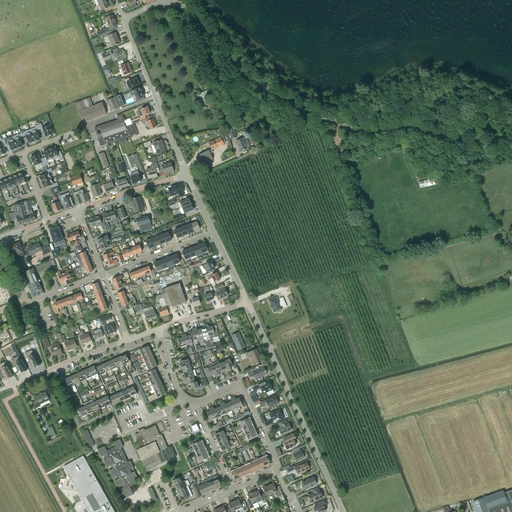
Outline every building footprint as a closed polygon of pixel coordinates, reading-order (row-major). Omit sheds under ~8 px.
[(96,0),(101,11),(109,7),(106,0),(91,0),(92,1),(94,0),(96,0)] [(110,28),(117,26),(113,16),(106,18),(110,28)] [(98,37),(104,34),(110,32),(109,29),(109,28),(106,30),(105,28),(100,31),(100,30),(96,32),(98,37)] [(108,36),(106,37),(111,47),(112,46),(120,43),(116,33),(114,34),(113,31),(107,33),(108,36)] [(94,49),(97,55),(104,52),(103,50),(99,52),(98,47),(94,49)] [(105,54),(102,55),(103,59),(107,58),(106,58),(112,55),(113,55),(115,58),(116,58),(117,58),(119,62),(118,62),(119,65),(124,63),(123,61),(126,59),(126,58),(126,57),(124,52),(123,52),(122,50),(118,52),(117,49),(110,52),(111,53),(105,55),(105,54)] [(124,76),(132,73),(128,64),(121,67),(124,76)] [(128,89),(139,85),(136,79),(130,81),(129,78),(124,80),(128,89)] [(133,90),(130,92),(132,96),(135,95),(137,100),(138,101),(137,101),(137,103),(141,101),(140,99),(144,97),(141,89),(139,90),(139,88),(133,90)] [(197,100),(202,100),(203,102),(204,105),(210,102),(209,100),(208,98),(213,96),(210,90),(195,96),(197,100)] [(102,103),(93,107),(90,98),(76,104),(83,123),(107,114),(102,103)] [(118,108),(114,98),(107,101),(112,111),(118,108)] [(148,107),(138,111),(140,117),(143,116),(150,113),(148,107)] [(118,120),(99,126),(95,128),(96,133),(96,134),(101,147),(106,145),(105,144),(116,141),(129,136),(126,127),(125,127),(121,114),(117,116),(118,120)] [(132,124),(141,121),(139,117),(131,121),(130,118),(124,121),(126,127),(133,124),(132,124)] [(150,129),(156,127),(152,117),(145,119),(147,122),(150,129)] [(38,125),(41,133),(44,132),(46,137),(48,137),(51,136),(51,135),(53,135),(52,133),(50,127),(49,125),(42,128),(41,124),(38,125)] [(126,127),(131,138),(138,135),(134,124),(133,124),(126,127)] [(30,130),(35,142),(36,142),(38,141),(38,140),(40,140),(40,139),(38,134),(41,133),(38,125),(35,127),(35,128),(30,130)] [(231,139),(237,137),(233,127),(226,130),(229,138),(230,137),(231,139)] [(21,132),(24,140),(26,139),(29,144),(31,143),(31,144),(34,143),(34,142),(35,142),(30,130),(24,132),(24,131),(21,132)] [(12,137),(17,149),(18,149),(21,148),(21,147),(23,147),(23,146),(21,141),(24,140),(21,132),(18,133),(18,135),(12,137)] [(6,138),(3,139),(7,147),(9,146),(11,151),(12,151),(14,150),(14,151),(17,150),(17,149),(12,137),(7,139),(6,138)] [(246,137),(236,141),(240,152),(250,148),(246,137)] [(224,145),(221,138),(209,143),(212,150),(224,145)] [(158,154),(166,151),(162,140),(153,143),(158,154)] [(50,149),(49,150),(53,159),(53,161),(59,158),(60,161),(63,159),(60,152),(57,153),(55,148),(54,147),(53,148),(52,148),(50,149)] [(45,158),(43,159),(46,166),(49,165),(47,161),(53,159),(49,150),(48,150),(48,149),(45,150),(45,151),(44,152),(43,152),(45,158)] [(212,150),(199,155),(201,160),(200,162),(201,163),(203,164),(207,163),(208,164),(211,163),(210,161),(213,160),(210,153),(213,152),(212,150)] [(104,152),(98,154),(103,168),(109,166),(104,152)] [(32,159),(31,159),(33,164),(34,164),(35,166),(41,163),(43,167),(46,166),(43,159),(40,160),(38,154),(36,155),(36,154),(33,155),(33,156),(31,157),(32,159)] [(163,161),(158,163),(160,170),(164,170),(165,174),(170,173),(170,174),(174,173),(174,172),(171,162),(163,165),(163,161)] [(156,172),(159,171),(157,164),(150,166),(151,169),(146,170),(149,179),(157,177),(156,172)] [(41,182),(51,179),(48,173),(52,172),(51,168),(43,171),(45,174),(39,176),(40,177),(39,177),(40,179),(39,179),(40,182),(41,182)] [(111,173),(110,169),(107,170),(111,180),(107,181),(107,183),(103,185),(106,193),(115,190),(111,180),(114,179),(111,173)] [(133,184),(141,181),(138,172),(130,175),(133,184)] [(22,173),(17,175),(21,184),(25,182),(22,173)] [(17,175),(13,177),(16,185),(21,184),(17,175)] [(80,175),(71,178),(73,186),(83,183),(80,175)] [(119,189),(128,186),(126,178),(117,181),(119,189)] [(420,188),(436,184),(435,178),(419,182),(420,188)] [(41,182),(42,183),(41,183),(42,186),(43,186),(44,188),(49,186),(50,189),(54,188),(58,186),(57,183),(53,184),(51,179),(41,182)] [(102,195),(101,192),(99,188),(101,188),(102,186),(101,184),(98,185),(98,184),(90,187),(94,197),(102,195)] [(184,192),(181,184),(175,186),(173,186),(172,187),(172,188),(169,189),(169,192),(173,191),(174,195),(175,194),(176,198),(184,196),(183,192),(184,192)] [(58,186),(54,188),(50,189),(53,195),(61,192),(58,186)] [(77,205),(88,201),(86,194),(83,195),(82,191),(74,193),(72,188),(70,192),(72,197),(74,196),(77,205)] [(73,206),(69,193),(59,196),(62,204),(65,203),(67,209),(69,208),(69,209),(72,208),(72,207),(73,206)] [(135,213),(144,210),(140,198),(135,199),(135,198),(133,199),(134,199),(131,200),(135,213)] [(182,208),(189,205),(191,205),(189,199),(180,202),(182,208)] [(19,225),(23,224),(22,219),(23,218),(22,217),(21,215),(24,215),(24,213),(29,212),(26,202),(16,205),(18,212),(10,214),(12,221),(17,219),(19,225)] [(52,205),(55,212),(56,212),(56,213),(58,212),(58,211),(61,211),(60,207),(58,202),(52,205)] [(191,205),(189,205),(182,208),(184,214),(193,210),(191,205)] [(118,209),(119,209),(117,210),(121,219),(126,217),(123,208),(122,208),(121,207),(118,209)] [(31,211),(29,212),(24,213),(24,215),(21,215),(22,217),(23,218),(22,219),(23,224),(34,221),(33,214),(32,215),(31,211)] [(114,211),(109,213),(112,221),(115,220),(116,223),(119,222),(117,218),(116,218),(114,211)] [(108,222),(110,222),(112,221),(109,213),(104,215),(105,219),(103,220),(105,226),(106,226),(109,225),(108,222)] [(141,233),(152,230),(148,216),(142,218),(140,213),(133,215),(134,220),(137,219),(141,233)] [(101,226),(102,228),(102,229),(103,230),(106,229),(105,226),(103,220),(101,220),(99,216),(94,218),(97,226),(98,228),(101,226)] [(197,222),(191,224),(194,232),(200,230),(198,225),(201,224),(198,216),(195,217),(197,222)] [(185,227),(188,234),(194,232),(191,224),(185,227)] [(185,227),(180,229),(183,236),(188,234),(185,227)] [(58,228),(56,229),(55,228),(52,229),(51,230),(50,231),(54,243),(62,241),(58,228)] [(183,236),(180,229),(174,231),(177,238),(183,236)] [(78,232),(72,234),(75,240),(77,239),(81,238),(78,232)] [(163,235),(166,243),(171,241),(168,233),(163,235)] [(67,236),(69,242),(75,240),(72,234),(67,236)] [(99,245),(107,242),(110,241),(107,235),(104,237),(104,238),(97,241),(99,245)] [(166,243),(163,235),(157,237),(160,245),(166,243)] [(160,245),(157,237),(152,240),(154,247),(160,245)] [(154,247),(152,240),(146,242),(148,246),(149,249),(154,247)] [(115,243),(111,245),(108,246),(107,242),(99,245),(101,250),(108,248),(108,249),(112,247),(112,248),(116,246),(115,243)] [(21,257),(24,255),(19,244),(12,247),(16,255),(19,253),(21,257)] [(30,256),(42,251),(44,256),(51,253),(48,245),(41,248),(39,244),(31,247),(31,246),(28,247),(29,248),(27,249),(30,256)] [(135,244),(132,245),(133,248),(136,254),(142,252),(140,245),(136,247),(135,244)] [(199,246),(202,253),(208,251),(205,244),(199,246)] [(126,247),(127,250),(130,256),(136,254),(133,248),(129,249),(128,246),(126,247)] [(202,253),(199,246),(194,248),(196,256),(202,253)] [(191,258),(196,256),(194,248),(188,250),(191,258)] [(52,252),(55,259),(60,256),(57,249),(52,252)] [(106,255),(103,256),(105,261),(112,259),(111,256),(114,255),(113,252),(112,252),(111,250),(109,251),(105,252),(106,255)] [(124,259),(130,256),(127,250),(121,252),(124,259)] [(191,258),(188,250),(182,252),(185,260),(191,258)] [(80,256),(82,261),(88,259),(85,252),(79,254),(80,256)] [(171,257),(174,265),(180,263),(177,255),(171,257)] [(166,259),(168,267),(174,265),(171,257),(166,259)] [(90,265),(88,259),(82,261),(79,262),(80,267),(81,267),(82,268),(84,267),(90,265)] [(110,266),(110,265),(111,265),(118,263),(116,259),(112,261),(112,259),(105,261),(105,263),(104,263),(105,266),(106,265),(107,266),(108,267),(110,266)] [(160,262),(163,269),(168,267),(166,259),(160,262)] [(209,271),(215,269),(211,261),(205,264),(202,266),(204,269),(206,272),(209,271)] [(157,271),(163,269),(160,262),(154,264),(155,265),(156,267),(157,271)] [(93,272),(90,265),(84,267),(82,268),(82,269),(82,270),(85,269),(87,274),(93,272)] [(149,267),(142,269),(145,275),(149,273),(150,276),(152,275),(151,272),(149,267)] [(22,274),(29,290),(33,298),(43,293),(33,269),(22,274)] [(145,275),(142,269),(136,272),(138,277),(145,275)] [(61,283),(66,281),(64,274),(61,275),(60,271),(57,272),(61,283)] [(138,277),(136,272),(129,274),(132,280),(138,277)] [(215,283),(220,280),(217,273),(211,276),(212,276),(208,278),(210,281),(213,279),(215,283)] [(114,285),(121,282),(120,280),(123,278),(122,276),(112,280),(114,285)] [(92,286),(93,289),(90,290),(91,291),(91,293),(100,290),(98,283),(92,286)] [(172,308),(186,303),(180,284),(162,290),(161,292),(162,295),(156,296),(158,303),(160,303),(161,308),(159,309),(161,316),(169,313),(164,298),(169,297),(172,308)] [(223,287),(218,290),(217,290),(215,291),(216,293),(218,297),(220,300),(228,295),(225,289),(224,287),(223,287)] [(100,290),(91,293),(92,294),(92,295),(95,294),(97,298),(98,298),(103,296),(100,290)] [(120,300),(126,297),(123,291),(117,294),(120,300)] [(81,293),(74,296),(76,302),(83,299),(81,293)] [(206,302),(207,302),(207,303),(211,302),(210,301),(213,300),(212,294),(205,296),(206,302)] [(68,298),(70,304),(71,307),(76,305),(78,304),(76,302),(74,296),(68,298)] [(97,298),(99,305),(105,302),(103,296),(98,298),(97,298)] [(126,297),(120,300),(122,306),(128,304),(126,297)] [(282,309),(280,306),(282,305),(283,308),(286,307),(282,298),(279,299),(281,302),(279,302),(277,297),(269,301),(274,313),(282,309)] [(68,298),(61,301),(63,307),(70,304),(68,298)] [(59,313),(57,309),(63,307),(61,301),(55,303),(55,305),(52,306),(56,315),(59,313)] [(108,309),(105,302),(99,305),(102,311),(108,309)] [(154,310),(153,310),(152,307),(145,309),(146,312),(144,313),(146,320),(156,317),(154,310)] [(99,318),(101,323),(105,322),(112,319),(110,314),(99,318)] [(95,339),(104,336),(101,329),(100,327),(102,326),(99,318),(95,320),(99,330),(92,332),(95,339)] [(105,322),(101,323),(102,326),(103,326),(103,327),(105,327),(108,335),(116,332),(113,324),(106,326),(105,322)] [(208,324),(206,325),(209,336),(210,339),(211,342),(213,341),(212,338),(219,336),(217,328),(213,329),(212,326),(209,327),(208,324)] [(203,337),(204,340),(207,339),(206,336),(209,336),(206,325),(203,326),(204,328),(201,329),(203,337)] [(189,333),(190,336),(191,341),(197,339),(194,328),(192,329),(192,332),(189,333)] [(197,328),(194,328),(197,339),(203,337),(201,329),(197,330),(197,328)] [(82,344),(91,341),(89,334),(85,335),(83,331),(81,332),(82,336),(80,337),(82,344)] [(238,350),(245,347),(239,333),(232,336),(238,350)] [(186,334),(183,335),(186,345),(192,344),(191,341),(190,336),(187,337),(186,334)] [(180,347),(186,345),(183,335),(181,335),(182,338),(178,339),(180,347)] [(66,341),(64,341),(64,342),(68,351),(77,348),(74,340),(70,341),(69,340),(66,341)] [(53,349),(51,350),(52,353),(51,354),(52,356),(53,356),(58,355),(58,357),(63,355),(60,347),(59,347),(58,344),(52,346),(53,349)] [(41,364),(35,353),(34,354),(32,350),(26,353),(31,366),(34,365),(35,368),(41,364)] [(256,350),(247,354),(247,352),(240,356),(242,360),(249,357),(253,365),(251,366),(258,363),(258,364),(259,363),(261,362),(256,350)] [(120,357),(123,365),(129,362),(126,354),(120,357)] [(28,370),(21,359),(20,360),(18,356),(12,359),(18,372),(20,371),(22,373),(28,370)] [(229,359),(224,361),(229,371),(231,370),(230,368),(233,366),(232,365),(235,364),(232,356),(229,358),(229,359)] [(117,367),(123,365),(120,357),(114,360),(117,367)] [(179,368),(190,365),(188,359),(180,361),(181,365),(179,366),(179,368)] [(108,362),(112,370),(117,367),(114,360),(108,362)] [(226,372),(229,371),(224,361),(219,364),(222,371),(225,370),(226,372)] [(14,376),(8,365),(6,366),(4,362),(0,363),(0,368),(4,378),(6,377),(8,379),(14,376)] [(102,365),(106,372),(112,370),(108,362),(102,365)] [(212,364),(218,376),(220,375),(219,373),(222,371),(219,364),(218,362),(212,364)] [(215,377),(218,376),(212,364),(207,367),(207,368),(204,369),(206,373),(205,373),(207,378),(211,376),(214,375),(215,377)] [(106,372),(102,365),(97,367),(100,375),(106,372)] [(184,373),(191,371),(190,365),(179,368),(180,371),(183,370),(184,373)] [(94,366),(88,369),(91,377),(97,374),(94,366)] [(256,379),(267,374),(263,367),(253,372),(252,370),(247,372),(249,378),(254,376),(256,379)] [(82,372),(86,379),(91,377),(88,369),(82,372)] [(182,377),(183,380),(193,377),(191,371),(184,373),(185,376),(182,377)] [(82,372),(77,374),(80,382),(86,379),(82,372)] [(74,384),(80,382),(77,374),(71,377),(74,384)] [(69,387),(74,384),(71,377),(65,379),(66,382),(63,383),(66,391),(70,389),(69,387)] [(193,377),(183,380),(183,382),(186,381),(187,385),(190,384),(195,382),(193,377)] [(191,387),(188,388),(189,390),(199,387),(202,387),(201,383),(198,384),(198,381),(195,382),(190,384),(191,387)] [(263,394),(272,390),(268,381),(252,388),(254,391),(260,388),(263,394)] [(127,389),(131,397),(137,394),(133,387),(127,389)] [(122,392),(125,400),(131,397),(127,389),(122,392)] [(166,394),(164,389),(156,393),(158,397),(166,394)] [(40,405),(49,400),(45,392),(34,398),(36,401),(33,403),(35,408),(40,406),(40,405)] [(116,395),(119,402),(125,400),(122,392),(116,395)] [(254,392),(249,394),(253,404),(258,401),(254,392)] [(110,397),(113,405),(119,402),(116,395),(110,397)] [(107,396),(101,399),(105,406),(111,404),(107,396)] [(269,407),(278,403),(275,396),(266,400),(260,402),(262,406),(267,404),(269,407)] [(235,397),(233,398),(237,408),(238,411),(240,410),(239,407),(243,406),(243,407),(246,406),(243,400),(241,401),(239,398),(236,400),(235,397)] [(228,403),(232,411),(237,408),(233,398),(230,399),(231,402),(228,403)] [(96,402),(99,409),(105,406),(101,399),(96,402)] [(89,402),(83,405),(84,407),(88,414),(93,412),(90,404),(89,402)] [(90,404),(93,412),(99,409),(96,402),(90,404)] [(224,402),(222,403),(226,413),(232,411),(228,403),(225,405),(224,402)] [(221,416),(226,413),(222,403),(219,404),(220,407),(217,408),(221,416)] [(88,414),(84,407),(78,409),(82,417),(88,414)] [(217,417),(221,416),(217,408),(214,409),(213,407),(211,408),(215,418),(216,419),(218,418),(217,417)] [(210,421),(215,418),(211,408),(208,409),(209,412),(206,413),(210,421)] [(272,421),(276,419),(277,422),(283,419),(279,410),(269,414),(272,421)] [(239,429),(251,423),(249,419),(241,423),(242,425),(238,427),(239,429)] [(281,435),(291,430),(288,424),(287,424),(286,420),(280,423),(281,426),(280,426),(281,427),(278,428),(281,435)] [(147,470),(161,463),(176,457),(172,447),(168,448),(162,434),(160,435),(158,430),(155,425),(135,435),(137,440),(136,440),(140,449),(139,449),(137,450),(136,450),(141,461),(143,464),(144,463),(147,470)] [(242,437),(255,432),(253,427),(244,431),(245,434),(242,435),(242,437)] [(255,432),(242,437),(243,437),(243,439),(247,437),(248,440),(256,436),(255,432)] [(229,435),(229,433),(216,439),(218,443),(227,439),(226,437),(229,435)] [(294,441),(296,440),(293,434),(285,438),(286,441),(283,442),(287,449),(296,445),(294,441)] [(105,446),(97,449),(101,457),(104,455),(106,459),(103,460),(107,467),(111,466),(112,469),(109,470),(113,478),(117,477),(118,479),(115,480),(118,488),(122,486),(123,488),(121,490),(125,499),(133,495),(130,487),(135,485),(133,481),(138,479),(135,471),(131,473),(130,470),(134,468),(130,461),(128,462),(121,448),(123,447),(120,439),(113,442),(115,447),(107,451),(105,446)] [(191,451),(203,446),(201,441),(192,445),(194,447),(185,451),(186,453),(191,451)] [(232,442),(220,447),(222,451),(231,447),(229,445),(233,443),(232,442)] [(300,459),(304,457),(301,451),(300,451),(298,447),(292,450),(294,454),(293,454),(296,461),(299,460),(300,459)] [(194,459),(206,453),(205,449),(196,453),(197,455),(193,457),(194,459)] [(206,453),(194,459),(195,461),(199,459),(200,461),(203,460),(204,462),(208,461),(207,458),(208,457),(206,453)] [(264,458),(261,459),(264,466),(270,464),(265,454),(263,455),(264,458)] [(114,511),(83,456),(64,467),(89,511),(114,511)] [(257,458),(255,459),(260,469),(264,466),(261,459),(258,460),(257,458)] [(255,471),(260,469),(255,459),(253,460),(254,462),(251,463),(255,471)] [(214,468),(211,462),(205,464),(207,467),(208,471),(214,468)] [(247,462),(245,463),(250,473),(255,471),(251,463),(248,465),(247,462)] [(304,471),(309,469),(306,462),(298,466),(301,473),(304,472),(304,471)] [(244,466),(241,468),(245,475),(250,473),(245,463),(243,464),(244,466)] [(235,480),(240,477),(235,467),(233,468),(234,471),(231,472),(235,480)] [(237,467),(235,467),(240,477),(245,475),(241,468),(239,469),(237,467)] [(211,478),(216,488),(221,486),(217,475),(211,478)] [(175,486),(183,482),(180,477),(172,481),(175,486)] [(207,480),(211,490),(216,488),(211,478),(207,480)] [(304,488),(305,488),(305,489),(310,487),(310,488),(313,486),(316,484),(315,482),(316,482),(315,479),(314,480),(314,478),(303,483),(303,484),(302,485),(302,486),(302,487),(304,488)] [(203,484),(206,493),(211,490),(207,480),(202,482),(203,484)] [(177,491),(185,487),(187,486),(185,481),(183,482),(175,486),(177,491)] [(273,483),(268,485),(272,494),(275,492),(277,497),(282,495),(278,487),(275,488),(273,483)] [(206,493),(203,484),(198,487),(201,495),(206,493)] [(267,496),(272,494),(268,485),(263,487),(265,492),(263,494),(265,499),(268,498),(267,496)] [(185,487),(177,491),(179,496),(187,492),(190,491),(188,486),(187,486),(185,487)] [(314,493),(308,495),(309,496),(311,502),(322,497),(319,491),(317,488),(312,490),(314,493)] [(253,492),(257,501),(261,498),(262,500),(265,499),(263,494),(260,495),(257,489),(253,492)] [(187,492),(179,496),(181,501),(183,500),(184,501),(187,499),(187,498),(189,497),(192,496),(190,491),(187,492)] [(511,511),(511,505),(507,492),(504,493),(503,491),(483,498),(488,511),(511,511)] [(257,501),(253,492),(248,494),(250,499),(247,500),(250,506),(253,505),(252,503),(257,501)] [(238,498),(233,501),(237,509),(242,507),(243,509),(246,508),(243,502),(240,504),(238,498)] [(488,511),(483,498),(474,501),(477,511),(488,511)] [(234,511),(237,509),(233,501),(228,503),(231,508),(228,509),(229,511),(234,511)] [(319,506),(314,508),(315,511),(323,511),(326,511),(324,507),(326,506),(324,501),(318,503),(319,506)]
